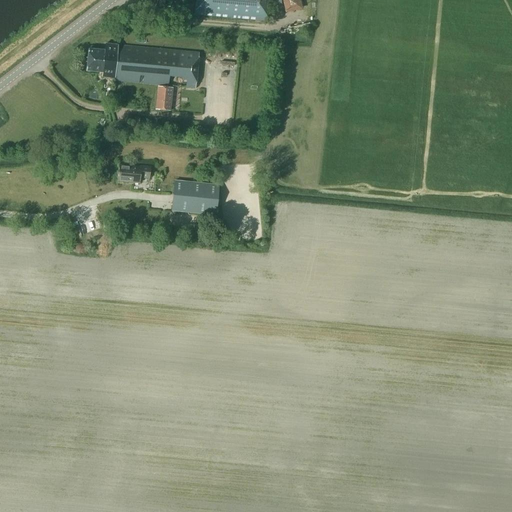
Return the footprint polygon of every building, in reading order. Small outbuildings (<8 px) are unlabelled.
[(195,0),(194,14),(266,21),(267,0),(195,0)] [(305,8),(303,0),(285,0),(288,12),(305,8)] [(171,86),(195,88),(199,53),(105,44),(105,51),(88,49),(86,71),(102,73),(102,77),(114,78),(114,81),(158,85),(171,86)] [(169,110),(171,87),(157,86),(155,109),(169,110)] [(140,178),(149,179),(150,167),(140,166),(140,167),(119,165),(118,180),(139,183),(140,178)] [(218,185),(175,181),(172,211),(215,215),(218,185)]
